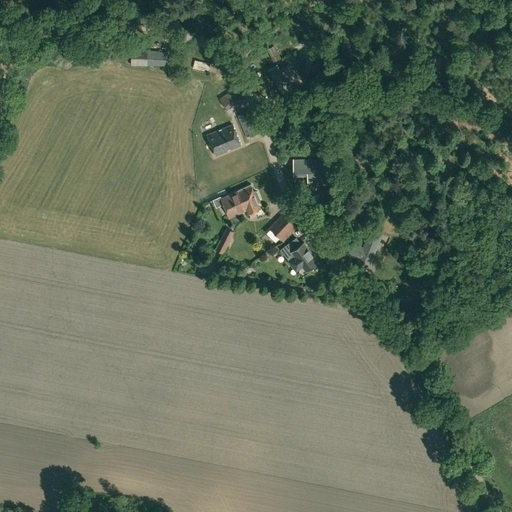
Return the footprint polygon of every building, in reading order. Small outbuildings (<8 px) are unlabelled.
[(172,62),(172,58),(168,58),(168,47),(156,47),(155,46),(146,46),(146,45),(131,45),(131,65),(168,65),(168,62),(172,62)] [(291,75),(282,59),(275,64),(274,62),(266,67),(267,68),(259,73),(268,89),(275,85),(277,88),(286,83),(284,80),(291,75)] [(227,110),(244,98),(234,83),(217,94),(227,110)] [(247,137),(259,132),(250,109),(238,114),(247,137)] [(232,123),(207,134),(210,142),(212,147),(215,155),(241,145),(232,123)] [(294,154),(294,158),(293,176),(307,176),(308,185),(335,185),(335,154),(294,154)] [(235,165),(229,167),(227,161),(214,165),(219,182),(238,176),(235,165)] [(255,190),(254,191),(251,185),(243,189),(242,188),(236,191),(244,210),(247,209),(249,213),(251,218),(257,215),(255,211),(261,208),(258,201),(259,200),(260,199),(257,191),(255,190)] [(236,191),(221,197),(229,217),(244,210),(236,191)] [(283,240),(297,226),(284,212),(269,226),(283,240)] [(231,234),(224,230),(217,244),(225,248),(231,234)] [(339,248),(345,235),(335,231),(329,244),(339,248)] [(367,271),(382,236),(370,231),(363,247),(353,243),(349,253),(359,257),(355,266),(367,271)] [(304,241),(292,250),(296,256),(290,260),(296,270),(303,265),(307,271),(319,262),(304,241)] [(218,249),(211,258),(214,261),(222,252),(218,249)]
